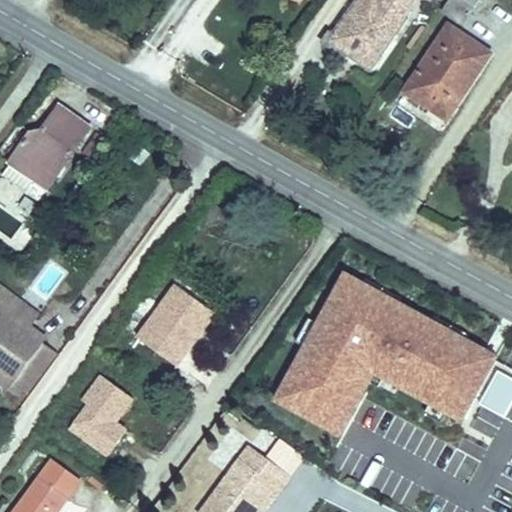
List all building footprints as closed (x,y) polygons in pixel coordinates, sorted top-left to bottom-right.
[(405,19),(378,0),(359,0),(330,41),(350,55),(354,49),(375,63),(405,19)] [(449,0),(442,12),(462,25),(478,0),(449,0)] [(491,54),(449,26),(405,92),(447,120),(491,54)] [(370,69),(375,63),(354,49),(350,55),(370,69)] [(91,127),(59,105),(43,130),(50,135),(46,142),(31,132),(10,163),(11,164),(48,190),(91,127)] [(43,130),(31,132),(46,142),(50,135),(43,130)] [(47,189),(11,164),(3,176),(39,200),(47,189)] [(18,208),(29,216),(37,204),(26,197),(18,208)] [(23,304),(0,286),(0,370),(15,382),(43,345),(10,321),(23,304)] [(213,311),(178,286),(139,339),(176,366),(186,352),(180,348),(193,330),(197,332),(213,311)] [(301,318),(317,329),(332,309),(316,297),(301,318)] [(38,315),(23,304),(10,321),(43,345),(46,341),(29,328),(38,315)] [(378,319),(357,304),(315,362),(349,386),(353,380),(362,368),(391,389),(386,396),(422,422),(456,376),(420,349),(408,365),(405,369),(363,339),(366,335),(378,319)] [(197,332),(193,330),(180,348),(186,352),(199,334),(197,332)] [(408,365),(366,335),(363,339),(405,369),(408,365)] [(56,354),(43,345),(15,382),(28,392),(56,354)] [(362,368),(353,380),(382,401),(386,396),(391,389),(362,368)] [(0,381),(10,389),(15,382),(0,370),(0,381)] [(109,456),(127,431),(91,405),(73,430),(109,456)] [(303,459),(279,441),(266,459),(290,477),(303,459)] [(249,447),(240,461),(256,472),(266,459),(249,447)] [(291,478),(290,477),(266,459),(256,472),(240,461),(201,511),(257,511),(259,509),(275,488),(280,492),(291,478)] [(81,481),(52,460),(39,477),(69,499),(81,481)] [(58,511),(69,499),(39,477),(13,511),(58,511)] [(280,492),(275,488),(259,509),(269,507),(280,492)] [(498,511),(501,509),(475,491),(458,511),(498,511)]
